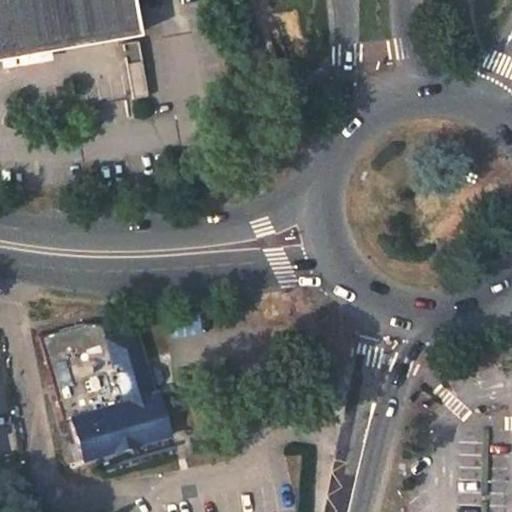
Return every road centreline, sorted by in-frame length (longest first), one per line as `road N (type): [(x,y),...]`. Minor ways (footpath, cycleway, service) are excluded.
road 1 (secondary): [(0,259),(71,268),(335,265)]
road 2 (secondary): [(316,189),(258,219),(195,234),(65,236),(0,224)]
road 3 (primary): [(372,299),(362,447)]
road 4 (primary): [(362,447),(422,314)]
road 5 (tertiary): [(345,0),(348,121)]
